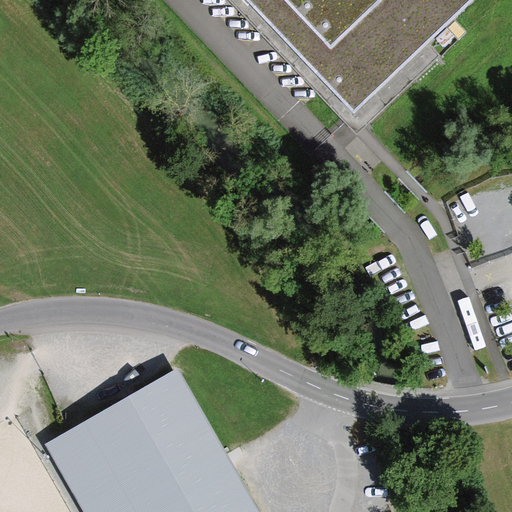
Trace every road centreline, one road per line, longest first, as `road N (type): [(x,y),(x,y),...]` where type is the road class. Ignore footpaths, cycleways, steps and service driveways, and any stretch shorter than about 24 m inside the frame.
road 1 (tertiary): [(0,321),(58,309),(132,311),(230,343),(334,394)]
road 2 (tertiary): [(511,401),(430,412),(334,394)]
